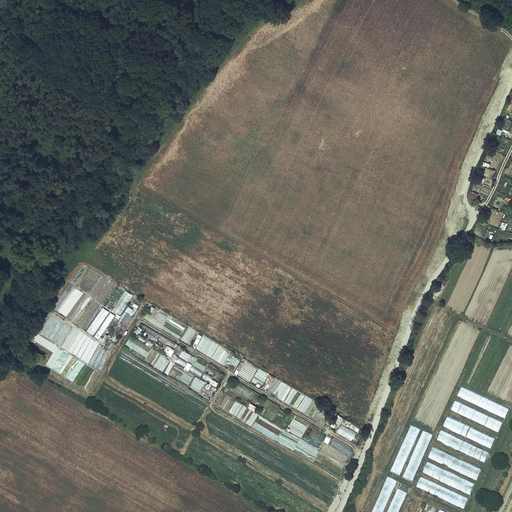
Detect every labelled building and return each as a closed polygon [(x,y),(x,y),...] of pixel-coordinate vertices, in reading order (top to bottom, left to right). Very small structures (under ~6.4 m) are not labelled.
[(483,165),(488,167),(491,160),(486,158),(483,165)] [(468,197),(476,200),(478,193),(471,190),(468,197)] [(125,290),(112,310),(120,315),(133,295),(125,290)] [(120,319),(127,324),(136,311),(128,306),(120,319)] [(101,323),(108,310),(101,307),(95,320),(101,323)] [(72,327),(61,348),(97,368),(97,367),(94,365),(97,359),(100,361),(105,353),(101,350),(104,345),(72,327)] [(197,333),(190,328),(183,341),(190,345),(197,333)] [(149,336),(157,339),(159,333),(152,330),(149,336)] [(195,349),(223,364),(230,351),(203,336),(195,349)] [(173,353),(178,355),(181,346),(176,344),(173,353)] [(165,352),(168,356),(173,351),(169,348),(165,352)] [(188,361),(191,354),(182,349),(178,356),(188,361)] [(184,367),(187,362),(167,350),(166,352),(170,355),(168,357),(184,367)] [(160,370),(166,358),(155,352),(149,364),(160,370)] [(189,370),(200,376),(203,371),(191,365),(189,370)] [(214,384),(215,381),(211,379),(212,376),(204,373),(201,378),(214,384)] [(270,385),(275,377),(269,374),(265,382),(270,385)] [(205,387),(213,392),(216,389),(208,383),(205,387)] [(510,409),(462,387),(457,397),(505,419),(510,409)] [(503,423),(456,401),(451,411),(498,433),(503,423)] [(242,404),(234,416),(251,426),(258,414),(242,404)] [(325,423),(327,419),(318,414),(315,419),(325,423)] [(257,420),(280,432),(282,428),(259,416),(257,420)] [(496,438),(449,416),(444,426),(491,448),(496,438)] [(335,433),(352,441),(356,431),(339,423),(335,433)] [(410,426),(391,472),(400,476),(419,429),(410,426)] [(489,452),(442,430),(437,441),(484,463),(489,452)] [(413,482),(431,435),(421,431),(403,478),(413,482)] [(481,469),(434,447),(429,458),(476,480),(481,469)] [(474,485),(427,462),(422,473),(469,495),(474,485)] [(382,511),(398,481),(388,476),(370,511),(382,511)] [(468,499),(420,477),(415,487),(463,509),(468,499)] [(398,511),(411,486),(401,481),(386,511),(398,511)]
